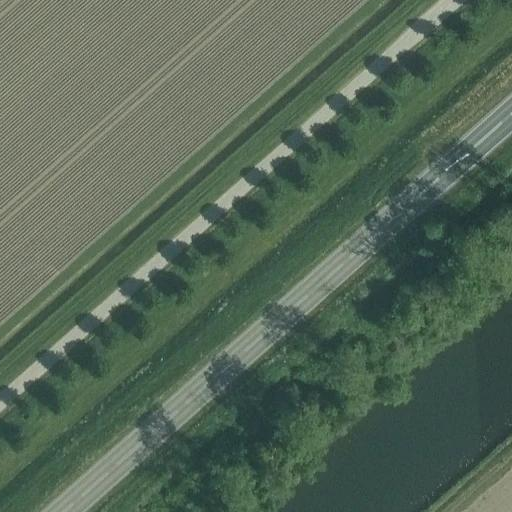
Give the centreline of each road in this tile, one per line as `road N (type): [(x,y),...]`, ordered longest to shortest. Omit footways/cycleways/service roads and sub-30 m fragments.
road 1 (unclassified): [(0,401),(451,0)]
road 2 (trunk): [(67,511),(511,117)]
